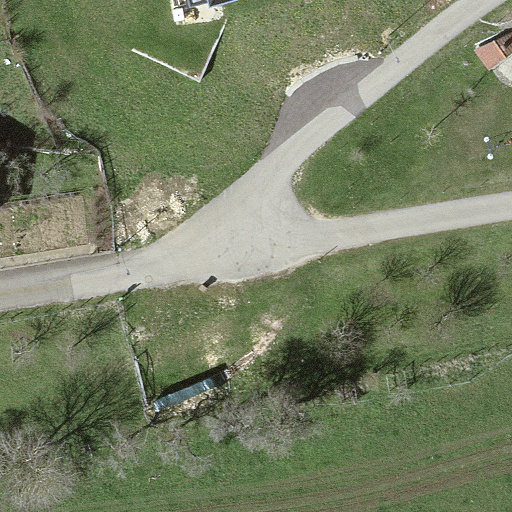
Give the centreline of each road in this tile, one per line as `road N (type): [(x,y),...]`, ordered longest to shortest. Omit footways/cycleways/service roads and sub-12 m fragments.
road 1 (residential): [(491,0),(300,148),(254,251)]
road 2 (residential): [(254,251),(511,210)]
road 3 (residential): [(254,251),(0,292)]
